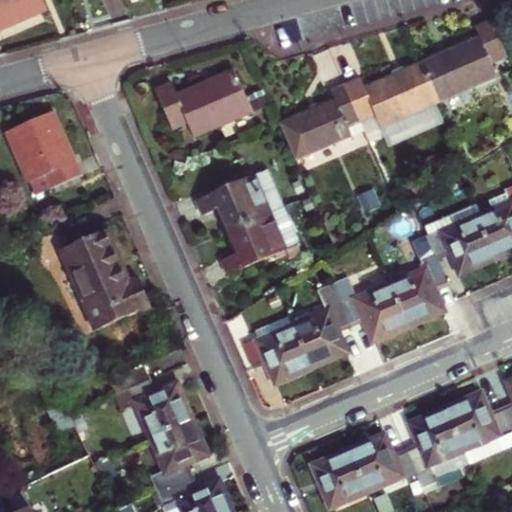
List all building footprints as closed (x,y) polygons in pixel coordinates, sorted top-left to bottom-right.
[(0,0),(0,23),(8,20),(0,0)] [(35,0),(0,0),(8,20),(38,8),(35,0)] [(493,82),(488,71),(501,65),(485,28),(471,34),(474,42),(453,51),(471,91),(493,82)] [(453,51),(416,67),(434,108),(471,91),(453,51)] [(416,67),(379,84),(397,124),(430,109),(434,108),(416,67)] [(166,92),(151,99),(167,137),(181,131),(186,144),(246,119),(229,77),(197,91),(171,103),(166,92)] [(355,85),(338,92),(355,131),(371,124),(375,134),(397,124),(379,84),(358,93),(355,85)] [(303,165),(344,147),(341,137),(355,131),(338,92),(324,98),(328,108),(313,114),(286,126),(303,165)] [(430,109),(397,124),(406,145),(439,130),(430,109)] [(341,137),(344,147),(359,141),(355,131),(341,137)] [(66,197),(49,158),(37,133),(20,140),(0,148),(0,166),(16,203),(31,196),(37,209),(41,208),(66,197)] [(221,227),(226,238),(280,215),(265,178),(195,209),(202,225),(217,217),(221,227)] [(511,194),(499,200),(501,204),(485,211),(486,214),(472,221),(491,266),(511,256),(511,194)] [(491,266),(472,221),(468,212),(418,233),(424,247),(433,268),(446,262),(455,281),(469,275),(491,266)] [(285,266),(298,261),(293,251),(295,250),(280,215),(226,238),(231,251),(234,260),(220,266),(228,283),(282,259),(285,266)] [(105,246),(60,266),(70,287),(115,268),(105,246)] [(417,267),(381,282),(401,329),(426,318),(437,314),(428,294),(441,288),(433,268),(424,247),(411,252),(417,267)] [(70,287),(83,317),(127,296),(123,287),(115,268),(70,287)] [(325,284),(345,329),(359,323),(367,344),(381,338),(401,329),(381,282),(346,296),(339,278),(325,284)] [(332,335),(345,329),(325,284),(311,290),(320,310),(285,324),(305,371),(327,361),(341,355),(332,335)] [(137,292),(127,296),(83,317),(95,344),(149,320),(137,292)] [(270,385),(305,371),(285,324),(282,318),(247,332),(250,339),(238,344),(248,371),(262,365),(265,375),(270,385)] [(116,387),(116,385),(137,375),(135,370),(110,382),(113,389),(116,387)] [(116,385),(116,387),(118,392),(139,379),(137,375),(116,385)] [(114,425),(125,420),(140,454),(186,433),(178,413),(171,398),(151,408),(139,379),(118,392),(115,394),(119,403),(107,409),(114,425)] [(511,441),(511,392),(509,394),(511,401),(511,415),(503,420),(511,441)] [(448,420),(471,476),(511,458),(511,441),(503,420),(490,425),(481,406),(470,410),(448,420)] [(412,435),(420,455),(406,461),(417,486),(449,473),(455,486),(473,479),(471,476),(448,420),(428,429),(412,435)] [(186,433),(140,454),(161,501),(188,489),(181,474),(201,466),(194,451),(186,433)] [(406,461),(393,466),(384,446),(373,451),(350,461),(370,507),(417,486),(406,461)] [(328,511),(356,511),(370,507),(350,461),(314,476),(325,503),(328,511)] [(188,489),(161,501),(166,511),(221,511),(219,507),(213,493),(193,501),(188,489)]
